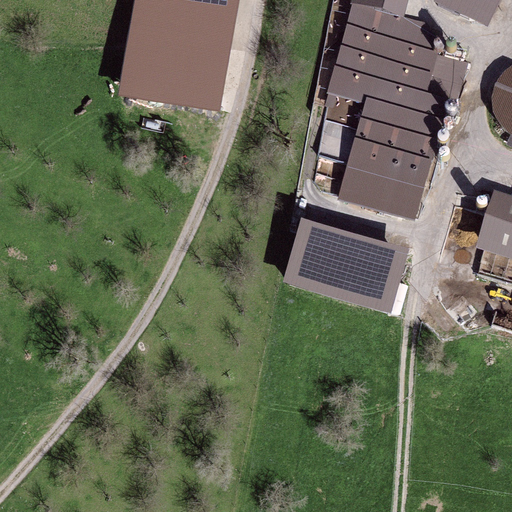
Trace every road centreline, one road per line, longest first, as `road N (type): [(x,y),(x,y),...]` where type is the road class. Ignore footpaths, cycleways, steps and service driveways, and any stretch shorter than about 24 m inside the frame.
road 1 (track): [(0,498),(115,369),(222,168),(253,0)]
road 2 (track): [(511,168),(454,177),(443,194),(410,327),(399,511)]
